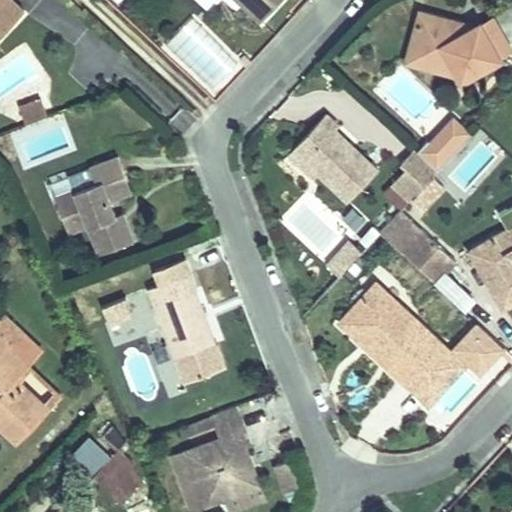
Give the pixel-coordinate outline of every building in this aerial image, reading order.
[(217,6),(237,24),(258,0),(220,0),(221,1),(217,6)] [(0,8),(0,40),(16,24),(0,8)] [(448,28),(438,23),(454,51),(480,38),(467,17),(448,28)] [(438,23),(386,18),(384,43),(406,46),(404,64),(431,67),(436,75),(444,88),(492,58),(480,38),(454,51),(438,23)] [(406,46),(384,43),(381,69),(436,75),(431,67),(404,64),(406,46)] [(0,104),(0,110),(4,121),(26,114),(21,98),(0,104)] [(356,174),(310,132),(316,126),(304,115),(269,153),(297,178),(327,206),(356,174)] [(422,157),(430,164),(449,144),(434,129),(417,146),(425,154),(422,157)] [(27,158),(44,156),(42,141),(25,144),(27,158)] [(407,147),(397,158),(417,178),(430,164),(422,157),(425,154),(417,146),(411,152),(407,147)] [(297,178),(269,153),(264,158),(291,184),(297,178)] [(397,158),(394,155),(380,170),(385,175),(372,190),(389,207),(417,178),(397,158)] [(75,181),(49,191),(74,258),(107,245),(98,223),(92,226),(89,218),(83,204),(111,193),(97,157),(70,167),(75,181)] [(480,233),(510,215),(503,203),(473,222),(480,233)] [(367,247),(380,233),(354,208),(341,222),(367,247)] [(443,256),(478,312),(509,293),(495,272),(511,261),(511,217),(510,215),(480,233),(443,256)] [(96,216),(89,218),(92,226),(98,223),(96,216)] [(403,238),(379,261),(409,292),(433,269),(403,238)] [(343,278),(362,249),(345,239),(326,268),(343,278)] [(166,277),(125,293),(154,369),(195,353),(166,277)] [(437,381),(351,294),(326,319),(352,345),(360,337),(366,344),(351,358),(377,385),(381,381),(409,409),(437,381)] [(109,328),(134,318),(125,295),(100,305),(109,328)] [(352,345),(326,319),(319,326),(351,358),(366,344),(360,337),(352,345)] [(0,479),(3,482),(35,448),(5,420),(17,408),(2,394),(14,382),(0,368),(0,479)] [(210,409),(185,417),(190,432),(215,423),(210,409)] [(190,432),(196,447),(220,438),(215,423),(190,432)] [(230,459),(222,437),(220,438),(196,447),(145,465),(162,511),(194,511),(196,511),(219,503),(234,498),(221,463),(230,459)] [(118,449),(92,477),(121,505),(148,477),(118,449)] [(511,511),(511,493),(493,511),(511,511)] [(112,511),(99,500),(87,511),(112,511)] [(221,511),(219,503),(196,511),(195,511),(221,511)]
